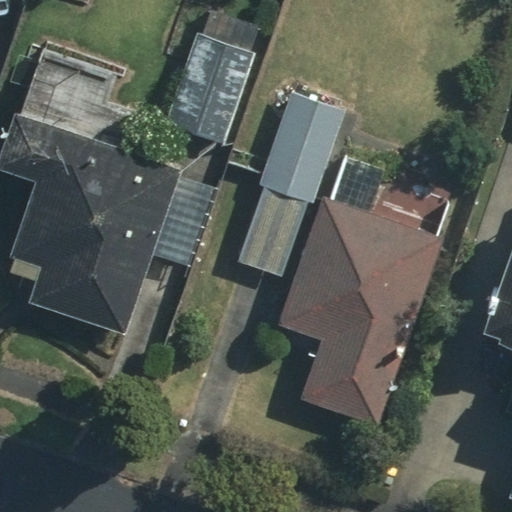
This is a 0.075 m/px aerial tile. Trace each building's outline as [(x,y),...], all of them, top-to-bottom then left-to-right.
[(259,26),(196,6),(158,130),(221,149),(259,26)] [(337,109),(281,90),(225,256),(282,275),(337,109)] [(23,306),(118,338),(173,176),(2,118),(0,124),(0,171),(24,179),(0,249),(0,259),(35,271),(23,306)] [(435,243),(310,201),(267,328),(315,344),(295,402),(372,428),(435,243)] [(511,482),(505,502),(511,504),(511,239),(502,236),(469,340),(511,353),(511,430),(511,482)]
